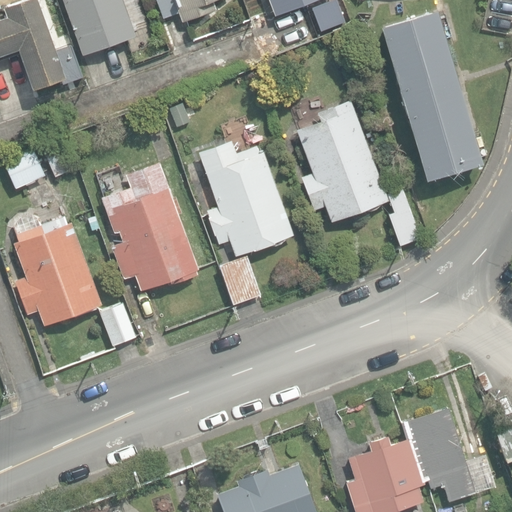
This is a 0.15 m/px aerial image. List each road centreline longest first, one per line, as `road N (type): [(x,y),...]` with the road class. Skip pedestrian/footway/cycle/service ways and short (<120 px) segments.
road 1 (tertiary): [(511,207),(443,290),(381,322),(51,447)]
road 2 (residential): [(0,134),(317,22)]
road 3 (residential): [(51,447),(0,312)]
